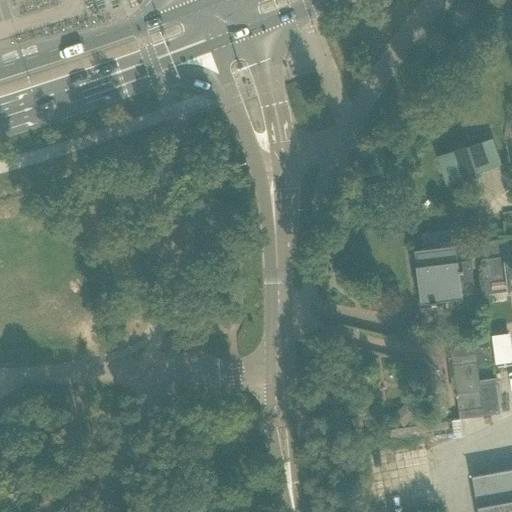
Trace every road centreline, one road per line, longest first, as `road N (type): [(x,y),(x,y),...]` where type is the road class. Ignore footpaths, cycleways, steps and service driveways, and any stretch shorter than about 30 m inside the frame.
road 1 (unclassified): [(96,511),(146,395),(162,378),(274,368)]
road 2 (residential): [(271,164),(343,132),(415,27),(448,0)]
road 3 (primary): [(0,119),(206,54)]
road 4 (tertiary): [(274,368),(271,164)]
road 5 (primary): [(190,8),(0,72)]
road 6 (tertiary): [(271,164),(274,105),(248,39)]
road 7 (tertiary): [(206,54),(242,132),(271,164)]
road 8 (unknown): [(511,419),(453,455),(443,479),(445,511)]
road 9 (tertiary): [(274,368),(269,410),(289,491)]
road 10 (tertiary): [(289,491),(288,420),(274,368)]
